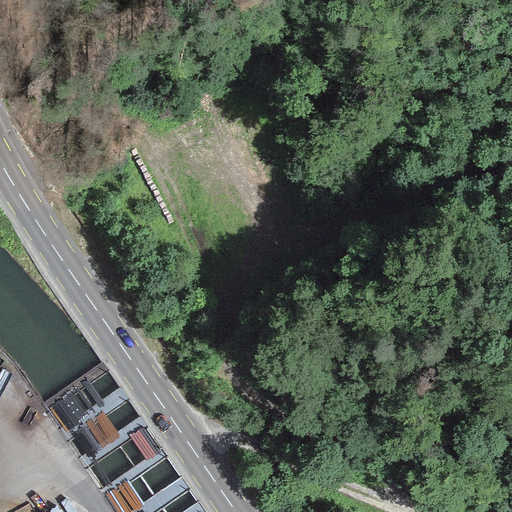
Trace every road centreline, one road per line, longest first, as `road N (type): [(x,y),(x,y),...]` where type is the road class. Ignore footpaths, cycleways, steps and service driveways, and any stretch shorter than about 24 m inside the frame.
road 1 (track): [(392,505),(390,477),(260,398),(234,367),(230,337),(242,273),(228,228),(171,141)]
road 2 (primary): [(0,161),(237,511)]
road 3 (track): [(187,439),(242,438),(406,511)]
